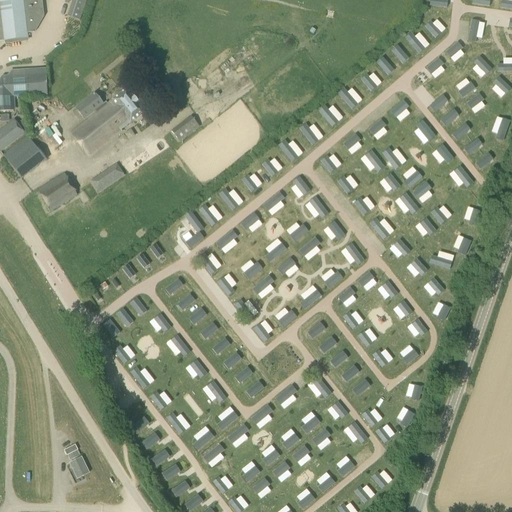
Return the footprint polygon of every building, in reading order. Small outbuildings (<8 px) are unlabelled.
[(0,0),(0,41),(26,39),(25,34),(33,33),(42,18),(40,0),(0,0)] [(72,0),(67,16),(80,20),(86,0),(72,0)] [(440,18),(442,12),(431,10),(430,17),(440,18)] [(56,30),(55,38),(72,40),(76,20),(68,19),(66,32),(56,30)] [(430,22),(424,27),(434,39),(440,33),(430,22)] [(471,32),(469,39),(476,41),(478,34),(471,32)] [(411,33),(405,39),(418,55),(425,50),(411,33)] [(396,45),(390,50),(399,61),(405,55),(396,45)] [(463,46),(460,50),(472,60),(476,55),(463,46)] [(500,49),(492,57),(499,63),(507,55),(500,49)] [(382,57),(376,63),(384,73),(390,67),(382,57)] [(375,77),(381,72),(370,59),(364,64),(375,77)] [(477,62),(463,68),(468,79),(481,73),(477,62)] [(439,65),(429,71),(435,82),(446,75),(439,65)] [(0,111),(13,111),(12,96),(46,94),(45,75),(32,76),(32,72),(11,73),(12,82),(9,82),(8,83),(4,79),(2,80),(1,81),(0,80),(0,111)] [(365,75),(359,80),(369,92),(375,87),(365,75)] [(355,76),(349,80),(361,99),(368,94),(355,76)] [(453,95),(462,90),(458,81),(448,86),(453,95)] [(343,89),(336,94),(350,110),(356,105),(343,89)] [(130,124),(144,113),(126,90),(112,101),(113,102),(71,135),(88,157),(121,131),(121,130),(130,124)] [(492,109),(498,111),(499,107),(506,109),(511,94),(499,90),(492,109)] [(84,121),(104,105),(94,94),(75,109),(84,121)] [(395,119),(409,108),(403,101),(390,112),(395,119)] [(323,106),(317,111),(330,127),(337,122),(323,106)] [(58,126),(63,122),(57,115),(52,119),(58,126)] [(180,143),(199,128),(191,117),(172,132),(180,143)] [(494,134),(497,121),(488,119),(485,131),(494,134)] [(5,128),(0,131),(0,150),(24,131),(15,120),(5,128)] [(368,130),(373,136),(386,126),(380,120),(368,130)] [(479,120),(476,128),(483,131),(486,123),(479,120)] [(428,142),(435,137),(422,121),(415,126),(428,142)] [(306,124),(299,129),(312,146),(318,141),(306,124)] [(409,125),(400,130),(406,140),(414,136),(409,125)] [(45,133),(45,141),(55,141),(55,132),(45,133)] [(343,145),(348,151),(360,141),(355,135),(343,145)] [(22,181),(47,161),(27,136),(2,156),(22,181)] [(486,147),(484,153),(492,157),(499,141),(488,136),(484,146),(486,147)] [(412,145),(420,155),(427,149),(420,139),(412,145)] [(285,141),(278,146),(291,163),(298,157),(285,141)] [(411,162),(418,157),(408,145),(402,150),(411,162)] [(447,164),(453,159),(442,145),(436,151),(447,164)] [(367,146),(354,157),(358,162),(371,150),(367,146)] [(275,148),(266,156),(270,160),(279,152),(275,148)] [(91,193),(132,163),(123,151),(100,168),(101,169),(83,182),(91,193)] [(384,168),(371,152),(364,157),(378,173),(384,168)] [(432,165),(428,168),(432,174),(442,167),(434,156),(428,160),(432,165)] [(320,162),(330,174),(336,169),(326,157),(320,162)] [(268,160),(262,165),(271,178),(278,172),(268,160)] [(279,161),(274,165),(278,170),(283,167),(279,161)] [(429,184),(433,187),(438,181),(446,188),(454,179),(442,169),(429,184)] [(37,190),(51,213),(77,196),(75,192),(76,191),(64,175),(37,190)] [(400,188),(390,175),(383,180),(393,193),(400,188)] [(247,176),(241,181),(251,193),(257,188),(247,176)] [(299,178),(293,183),(303,196),(310,191),(299,178)] [(337,183),(346,195),(353,190),(343,178),(337,183)] [(458,186),(449,193),(455,201),(464,194),(458,186)] [(219,194),(232,211),(239,206),(225,189),(219,194)] [(279,194),(263,207),(268,213),(284,200),(279,194)] [(418,211),(405,194),(399,199),(412,216),(418,211)] [(315,198),(308,203),(321,219),(328,214),(315,198)] [(370,212),(360,199),(354,204),(363,217),(370,212)] [(449,210),(455,206),(452,201),(446,205),(449,210)] [(468,201),(458,208),(466,218),(476,210),(468,201)] [(199,211),(212,228),(218,223),(205,206),(199,211)] [(457,209),(452,213),(457,219),(462,215),(457,209)] [(375,216),(380,223),(388,217),(384,210),(375,216)] [(184,217),(197,234),(199,233),(204,230),(191,212),(184,217)] [(259,220),(254,214),(240,225),(245,231),(259,220)] [(389,236),(376,219),(370,224),(383,241),(389,236)] [(435,232),(425,219),(419,224),(429,237),(435,232)] [(334,222),(327,228),(338,241),(345,236),(334,222)] [(174,233),(177,237),(188,229),(184,225),(174,233)] [(307,232),(302,226),(289,237),(294,243),(307,232)] [(216,245),(221,251),(238,238),(233,231),(216,245)] [(244,243),(256,236),(253,231),(241,238),(244,243)] [(315,238),(299,252),(304,258),(320,245),(315,238)] [(160,239),(153,243),(157,249),(163,246),(160,239)] [(410,253),(399,241),(393,246),(404,258),(410,253)] [(253,244),(248,249),(252,253),(257,247),(253,244)] [(281,244),(265,258),(270,264),(286,250),(281,244)] [(351,244),(345,249),(357,266),(364,261),(351,244)] [(452,262),(460,247),(455,244),(446,259),(452,262)] [(198,259),(211,275),(217,270),(204,254),(198,259)] [(431,257),(429,265),(449,271),(452,263),(431,257)] [(290,259),(277,270),(282,277),(295,265),(290,259)] [(427,272),(416,260),(411,265),(421,277),(427,272)] [(257,263),(243,274),(248,280),(262,269),(257,263)] [(331,264),(321,271),(326,279),(337,272),(331,264)] [(179,272),(170,278),(175,284),(184,278),(179,272)] [(337,273),(324,283),(329,290),(342,279),(337,273)] [(374,279),(369,273),(357,282),(362,288),(374,279)] [(312,274),(303,282),(310,290),(319,282),(312,274)] [(290,289),(297,286),(293,276),(285,279),(290,289)] [(269,277),(252,290),(257,296),(274,283),(269,277)] [(234,292),(223,278),(217,283),(227,297),(234,292)] [(369,293),(380,285),(377,280),(365,288),(369,293)] [(444,292),(434,280),(428,285),(438,297),(444,292)] [(398,295),(388,283),(382,288),(391,300),(398,295)] [(179,292),(185,301),(194,295),(188,286),(179,292)] [(276,288),(270,293),(281,306),(287,301),(276,288)] [(299,288),(287,295),(292,303),(304,296),(299,288)] [(342,304),(355,295),(350,288),(337,298),(342,304)] [(316,291),(300,304),(304,310),(321,297),(316,291)] [(380,294),(375,298),(382,310),(387,306),(380,294)] [(201,301),(193,307),(199,314),(207,308),(201,301)] [(253,317),(240,301),(234,306),(247,322),(253,317)] [(412,314),(403,302),(397,307),(406,319),(412,314)] [(443,306),(436,319),(443,322),(450,309),(443,306)] [(290,312),(277,322),(283,329),(296,318),(290,312)] [(358,326),(349,313),(342,318),(352,331),(358,326)] [(427,332),(417,320),(411,325),(420,337),(427,332)] [(368,335),(378,327),(374,321),(363,330),(368,335)] [(320,324),(307,334),(312,340),(325,330),(320,324)] [(270,338),(259,325),(253,330),(264,343),(270,338)] [(363,333),(357,337),(366,349),(372,344),(363,333)] [(331,338),(319,348),(324,355),(336,345),(331,338)] [(225,339),(212,349),(217,356),(230,346),(225,339)] [(151,353),(157,347),(150,340),(144,346),(151,353)] [(378,351),(372,356),(381,368),(387,363),(378,351)] [(402,360),(406,366),(418,357),(413,351),(402,360)] [(343,353),(330,363),(335,369),(348,359),(343,353)] [(236,354),(223,364),(228,370),(241,360),(236,354)] [(392,364),(394,369),(402,365),(400,360),(392,364)] [(196,361),(190,366),(200,379),(207,374),(196,361)] [(155,373),(162,382),(171,376),(164,367),(155,373)] [(354,367),(341,377),(346,383),(359,373),(354,367)] [(247,368),(234,378),(240,385),(252,375),(247,368)] [(171,380),(177,388),(185,382),(179,373),(171,380)] [(326,400),(332,395),(320,379),(313,384),(326,400)] [(365,381),(352,391),(357,397),(370,387),(365,381)] [(259,383),(246,393),(251,399),(264,389),(259,383)] [(292,386),(275,400),(280,406),(297,393),(292,386)] [(414,386),(410,400),(417,402),(421,388),(414,386)] [(366,411),(378,401),(374,395),(361,405),(366,411)] [(397,399),(403,408),(408,405),(401,396),(397,399)] [(133,412),(141,407),(136,400),(128,405),(133,412)] [(373,408),(380,414),(386,408),(379,401),(373,408)] [(338,403),(332,408),(342,420),(348,415),(338,403)] [(267,406),(251,419),(256,426),(272,413),(267,406)] [(385,421),(397,413),(393,407),(381,416),(385,421)] [(207,409),(199,413),(203,422),(212,418),(207,409)] [(367,411),(361,416),(371,428),(377,423),(367,411)] [(407,411),(399,425),(406,429),(414,415),(407,411)] [(131,429),(136,435),(149,425),(144,418),(131,429)] [(315,418),(302,429),(307,435),(320,424),(315,418)] [(361,445),(367,440),(354,423),(347,428),(361,445)] [(243,426),(227,439),(232,445),(248,432),(243,426)] [(381,428),(375,433),(384,444),(390,439),(381,428)] [(325,430),(312,441),(317,447),(330,436),(325,430)] [(155,434),(141,444),(146,450),(159,441),(155,434)] [(294,435),(282,445),(287,451),(299,441),(294,435)] [(338,444),(329,450),(335,459),(344,453),(338,444)] [(80,456),(77,451),(78,451),(75,445),(74,446),(64,451),(66,456),(67,456),(70,461),(80,456)] [(219,446),(203,459),(208,465),(224,452),(219,446)] [(304,447),(292,457),(297,463),(309,453),(304,447)] [(165,451),(152,460),(157,467),(170,458),(165,451)] [(275,451),(263,461),(268,467),(280,457),(275,451)] [(77,479),(89,473),(82,457),(69,463),(77,479)] [(349,462),(337,472),(342,478),(354,468),(349,462)] [(284,463),(272,473),(277,479),(289,470),(284,463)] [(175,466),(162,475),(166,482),(180,473),(175,466)] [(243,477),(249,484),(261,474),(255,467),(243,477)] [(387,486),(376,474),(370,479),(380,491),(387,486)] [(219,478),(212,483),(222,495),(228,490),(219,478)] [(331,478),(319,488),(324,494),(336,484),(331,478)] [(264,480),(252,489),(257,496),(269,486),(264,480)] [(185,482),(171,492),(176,498),(189,489),(185,482)] [(369,500),(359,488),(353,493),(363,505),(369,500)] [(310,495),(298,504),(303,510),(315,501),(310,495)] [(198,496),(185,506),(189,511),(190,511),(203,502),(198,496)] [(234,498),(228,503),(235,511),(241,511),(244,510),(234,498)] [(348,511),(341,503),(335,508),(338,511),(348,511)]
